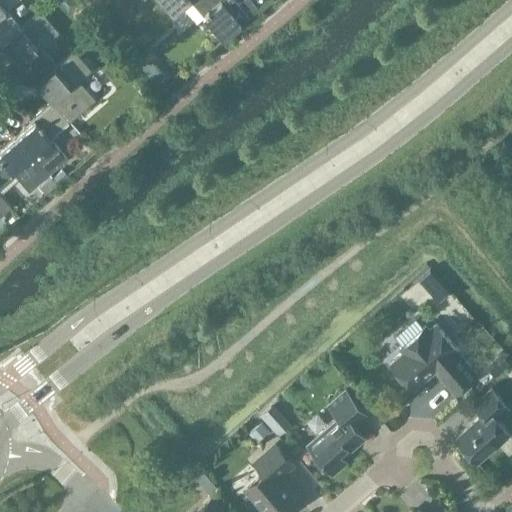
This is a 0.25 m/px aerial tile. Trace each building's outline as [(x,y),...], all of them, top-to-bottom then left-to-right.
[(0,0),(0,42),(2,45),(4,44),(23,28),(23,27),(6,9),(16,0),(0,0)] [(73,0),(58,0),(69,12),(78,4),(73,0)] [(102,0),(92,0),(87,5),(95,13),(106,4),(102,0)] [(160,0),(174,15),(191,0),(190,0),(160,0)] [(190,0),(191,0),(224,39),(259,9),(251,0),(241,0),(239,3),(236,0),(190,0)] [(36,84),(38,83),(56,66),(56,65),(40,47),(59,30),(42,11),(23,27),(23,28),(4,44),(19,61),(17,62),(36,84)] [(38,83),(53,100),(72,121),(91,103),(73,82),(91,67),(75,49),(56,65),(56,66),(38,83)] [(147,57),(138,65),(153,82),(162,74),(147,57)] [(33,120),(16,135),(49,174),(69,157),(53,137),(72,121),(53,100),(32,119),(33,120)] [(0,183),(13,172),(30,190),(38,184),(49,174),(16,135),(0,148),(0,183)] [(62,168),(52,177),(58,183),(68,175),(62,168)] [(49,174),(38,184),(46,194),(58,184),(58,183),(52,177),(49,174)] [(0,216),(12,206),(0,193),(0,216)] [(425,325),(400,347),(404,351),(390,363),(412,388),(435,369),(456,393),(478,374),(457,350),(458,349),(436,323),(429,329),(425,325)] [(501,353),(486,366),(494,376),(509,362),(501,353)] [(456,438),(477,462),(510,433),(496,417),(508,406),(492,388),(474,404),(483,414),(456,438)] [(330,470),(335,471),(346,461),(342,456),(365,437),(354,425),(366,414),(345,390),(329,405),(339,417),(308,444),(330,470)] [(273,403),(260,414),(269,424),(282,413),(273,403)] [(261,419),(248,430),(257,440),(270,429),(261,419)] [(255,462),(265,472),(246,488),(266,511),(287,511),(301,501),(279,476),(293,464),(276,444),(255,462)] [(201,468),(194,475),(201,484),(209,478),(201,468)] [(223,511),(211,498),(194,511),(223,511)]
